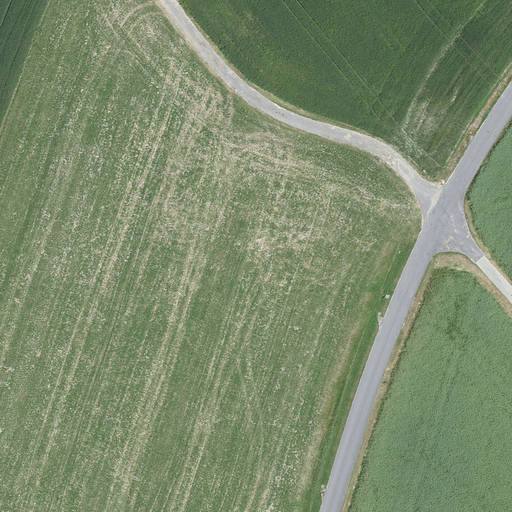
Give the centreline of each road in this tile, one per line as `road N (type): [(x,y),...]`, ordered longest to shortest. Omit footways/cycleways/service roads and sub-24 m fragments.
road 1 (track): [(511,295),(386,153),(259,105),(228,82),(167,0)]
road 2 (unclassified): [(330,511),(418,258),(511,103)]
